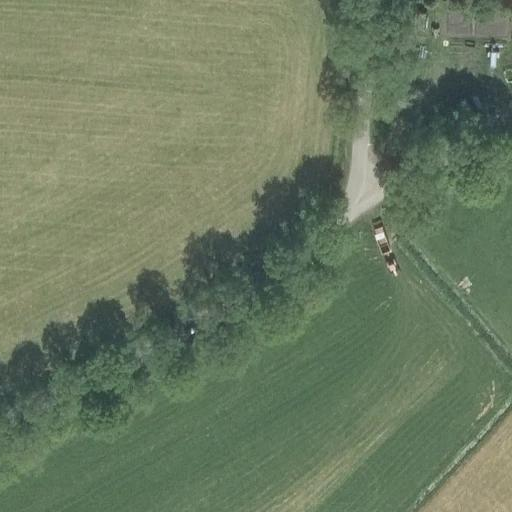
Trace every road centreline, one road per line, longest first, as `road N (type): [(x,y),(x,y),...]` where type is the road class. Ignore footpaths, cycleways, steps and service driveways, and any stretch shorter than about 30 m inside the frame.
road 1 (unclassified): [(0,421),(216,313),(360,204),(370,0)]
road 2 (track): [(511,108),(360,204)]
